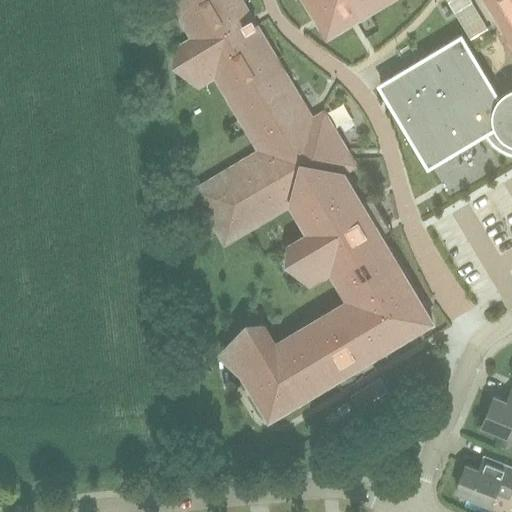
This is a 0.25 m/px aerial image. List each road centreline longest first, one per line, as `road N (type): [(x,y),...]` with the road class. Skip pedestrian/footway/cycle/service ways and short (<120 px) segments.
road 1 (residential): [(480,339),(412,231),(369,102),(287,29),(269,0)]
road 2 (unclassified): [(80,511),(325,489),(404,511)]
road 3 (residential): [(409,511),(480,339)]
